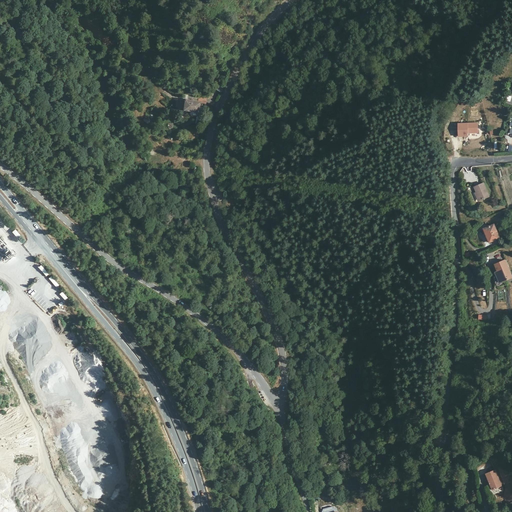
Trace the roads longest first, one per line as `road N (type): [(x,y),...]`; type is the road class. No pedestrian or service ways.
road 1 (unclassified): [(276,403),(285,385),(280,343),(218,216),(205,121),(253,41),(294,0)]
road 2 (unclassified): [(437,511),(457,259),(453,168),(461,160),(511,158)]
road 3 (unclassified): [(0,165),(116,265),(222,334),(276,403)]
road 4 (track): [(17,293),(47,318),(91,408),(71,427),(49,418),(34,379),(49,345)]
road 5 (primary): [(207,511),(152,370),(78,286)]
road 6 (primary): [(78,286),(154,388),(200,511)]
road 7 (track): [(71,427),(85,474),(111,482),(120,446),(90,411)]
